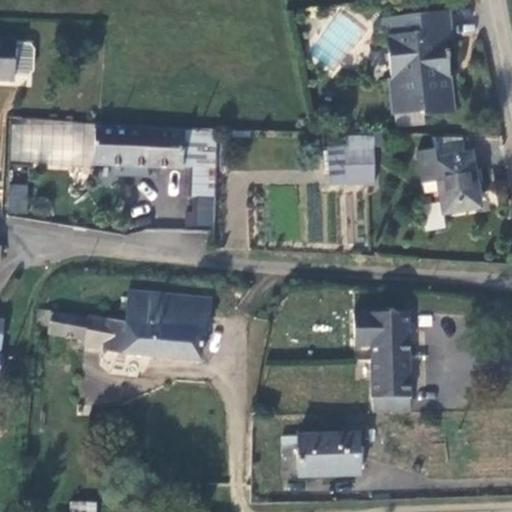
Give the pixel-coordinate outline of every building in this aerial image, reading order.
[(449,16),(384,20),(384,26),(399,25),(400,36),(397,36),(400,78),(388,79),(390,115),(420,113),(420,117),(453,115),(451,80),(443,81),(443,74),(448,73),(447,63),(451,63),(450,53),(446,53),(446,46),(451,45),(449,16)] [(15,41),(0,41),(0,82),(14,83),(15,41)] [(10,163),(84,168),(97,169),(97,165),(95,165),(96,130),(96,125),(11,126),(10,163)] [(183,132),(182,167),(181,195),(198,196),(197,225),(216,226),(219,131),(183,129),(183,132)] [(183,132),(96,130),(95,165),(97,165),(116,165),(131,166),(182,167),(183,132)] [(346,133),(346,148),(374,148),(384,148),(384,135),(346,133)] [(331,184),(346,184),(346,148),(331,148),(331,184)] [(374,148),(346,148),(346,184),(375,184),(374,148)] [(432,161),(433,160),(432,150),(415,153),(423,196),(438,193),(432,161)] [(438,193),(443,216),(479,209),(469,154),(433,160),(432,161),(438,193)] [(5,213),(27,213),(29,184),(6,183),(5,213)] [(214,301),(129,291),(125,322),(88,316),(88,319),(38,312),(37,326),(49,328),(50,337),(84,342),(84,347),(107,349),(107,354),(202,366),(206,316),(212,318),(214,301)] [(374,351),(375,416),(388,415),(388,398),(412,397),(408,312),(355,316),(357,351),(374,351)] [(388,415),(412,414),(412,397),(388,398),(388,415)] [(297,435),(297,438),(297,477),(297,480),(361,478),(360,433),(297,435)] [(297,477),(297,438),(282,438),(282,477),(297,477)] [(70,511),(95,511),(96,501),(70,500),(70,511)]
